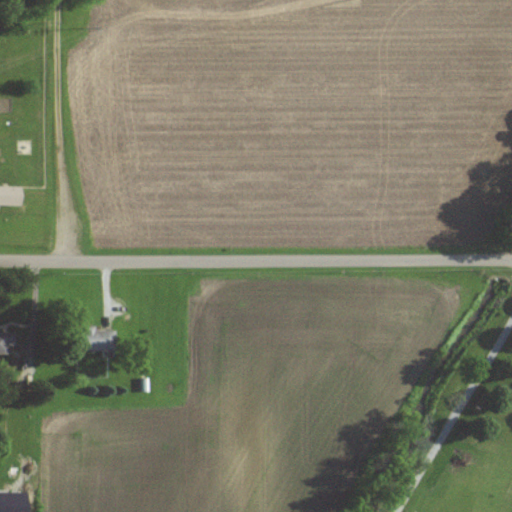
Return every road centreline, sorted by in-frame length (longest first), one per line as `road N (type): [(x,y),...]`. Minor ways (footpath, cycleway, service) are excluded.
road 1 (tertiary): [(130,258),(511,257)]
road 2 (tertiary): [(0,257),(130,258)]
